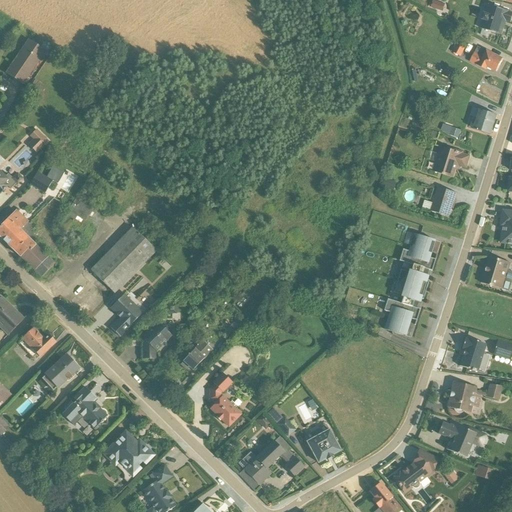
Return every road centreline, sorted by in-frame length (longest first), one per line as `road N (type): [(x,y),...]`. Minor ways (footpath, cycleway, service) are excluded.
road 1 (unclassified): [(511,105),(400,436),(384,454),(285,511)]
road 2 (residential): [(0,255),(260,511)]
road 3 (track): [(383,0),(403,84),(372,194),(381,211),(470,239)]
